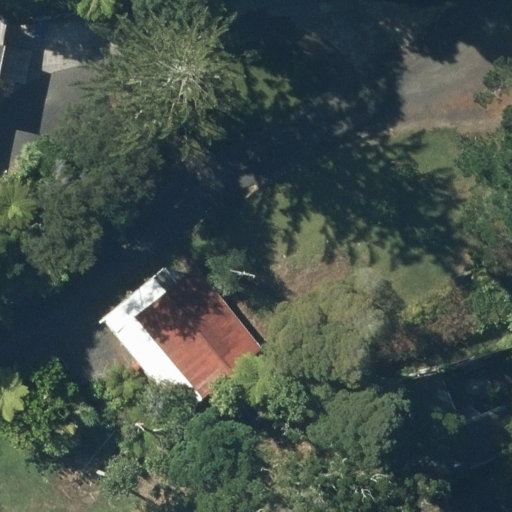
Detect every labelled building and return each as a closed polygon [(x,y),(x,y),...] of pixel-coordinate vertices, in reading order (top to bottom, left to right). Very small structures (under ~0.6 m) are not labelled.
[(87,67),(83,16),(19,20),(21,71),(87,67)] [(334,239),(316,252),(327,266),(345,253),(334,239)] [(363,272),(349,259),(333,278),(347,290),(363,272)] [(255,350),(189,269),(157,296),(144,279),(90,321),(158,410),(181,392),(190,404),(255,350)] [(424,494),(470,474),(439,396),(391,416),(424,494)]
